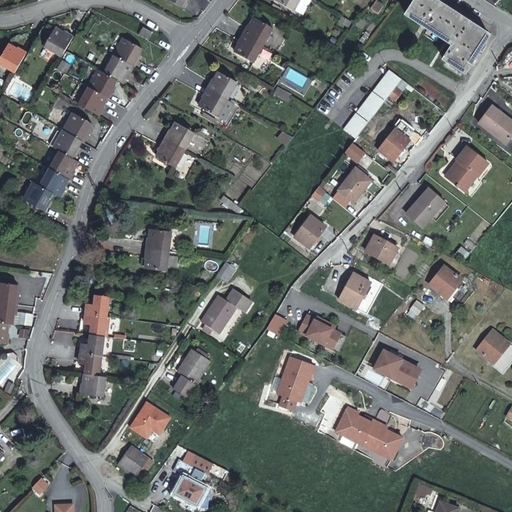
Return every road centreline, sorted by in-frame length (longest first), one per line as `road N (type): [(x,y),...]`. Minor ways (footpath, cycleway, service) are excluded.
road 1 (residential): [(195,41),(127,127),(39,339),(37,388),(87,466),(103,511)]
road 2 (residential): [(510,26),(413,161),(296,285)]
road 3 (unknown): [(87,466),(194,324)]
road 4 (unknown): [(464,90),(393,54),(377,59),(346,99)]
